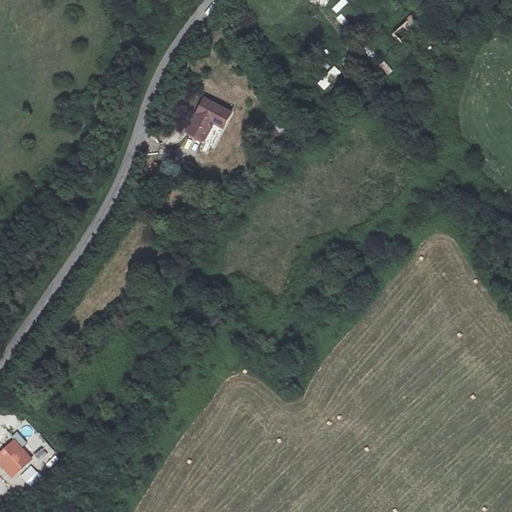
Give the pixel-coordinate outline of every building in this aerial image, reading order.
[(336,14),(349,3),(345,0),(341,0),(331,8),(336,14)] [(342,27),(348,23),(341,14),(336,18),(342,27)] [(431,40),(412,18),(393,34),(401,44),(383,60),(385,63),(382,67),(387,75),(393,71),(395,74),(431,40)] [(324,90),(341,74),(334,66),(317,83),(324,90)] [(206,144),(216,126),(225,132),(233,115),(208,99),(189,135),(206,144)] [(156,175),(160,165),(154,162),(150,172),(156,175)] [(14,438),(0,451),(0,465),(13,478),(34,458),(14,438)]
